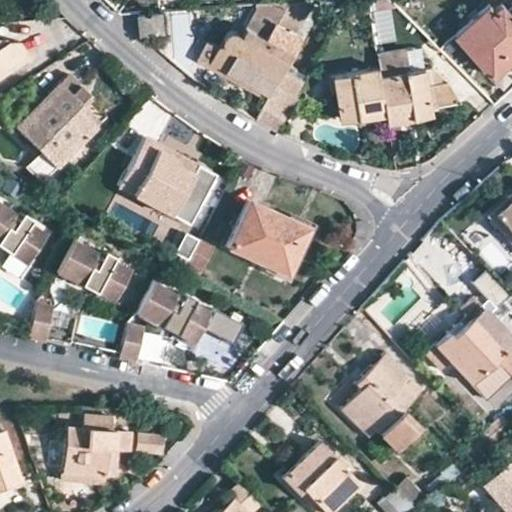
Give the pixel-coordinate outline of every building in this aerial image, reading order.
[(342,0),(332,19),(360,16),(358,0),(342,0)] [(366,0),(358,0),(360,16),(368,15),(367,6),(366,0)] [(500,0),(490,8),(486,3),(453,32),(489,73),(505,58),(500,52),(511,41),(511,13),(511,14),(500,0)] [(303,25),(319,35),(333,11),(317,2),(303,25)] [(138,15),(140,32),(160,31),(158,13),(138,15)] [(269,90),(281,67),(299,34),(273,19),(264,35),(244,24),(240,32),(236,29),(232,27),(228,27),(223,30),(220,36),(216,44),(205,39),(194,59),(205,65),(210,58),(269,90)] [(511,41),(500,52),(505,58),(511,52),(511,41)] [(0,78),(29,59),(19,43),(0,43),(0,78)] [(444,78),(432,65),(407,68),(403,46),(374,50),(376,65),(382,103),(383,110),(409,107),(410,115),(431,112),(431,104),(457,101),(444,78)] [(210,58),(205,65),(265,97),(269,90),(210,58)] [(356,107),(382,103),(376,65),(331,72),(339,118),(357,115),(356,107)] [(282,117),(301,79),(281,67),(269,90),(265,97),(261,104),(282,117)] [(84,89),(64,72),(10,126),(34,149),(52,165),(92,126),(74,108),(78,104),(83,100),(84,89)] [(383,110),(382,103),(356,107),(357,115),(383,110)] [(92,126),(96,121),(78,104),(74,108),(92,126)] [(410,115),(409,107),(383,110),(385,119),(410,115)] [(142,135),(139,141),(173,159),(176,153),(142,135)] [(130,191),(167,211),(194,161),(176,153),(173,159),(139,141),(115,184),(130,191)] [(511,235),(492,214),(511,196),(511,187),(484,215),(511,245),(511,235)] [(130,191),(124,201),(161,221),(167,211),(130,191)] [(511,235),(511,196),(492,214),(511,235)] [(298,242),(285,237),(292,221),(244,199),(221,247),(281,275),(298,242)] [(20,217),(0,203),(0,241),(1,239),(13,247),(8,254),(28,268),(49,237),(30,224),(32,221),(22,214),(20,217)] [(511,249),(477,213),(458,232),(497,273),(511,258),(511,249)] [(285,237),(298,242),(304,226),(292,221),(285,237)] [(213,236),(200,230),(188,254),(201,259),(213,236)] [(0,248),(8,254),(13,247),(1,239),(0,241),(0,248)] [(133,270),(113,260),(115,257),(104,251),(102,254),(73,239),(57,268),(56,271),(82,285),(86,278),(99,285),(95,292),(116,303),(133,270)] [(488,301),(500,291),(480,269),(463,276),(488,301)] [(99,285),(86,278),(82,285),(95,292),(99,285)] [(212,314),(192,303),(194,300),(183,294),(181,297),(152,282),(135,315),(162,329),(165,321),(178,328),(174,335),(195,346),(203,331),(212,314)] [(511,379),(511,338),(470,294),(457,306),(463,312),(421,352),(437,369),(446,360),(467,382),(493,358),(502,369),(511,379)] [(40,340),(48,303),(32,300),(24,336),(40,340)] [(243,326),(239,324),(242,318),(233,314),(230,319),(214,311),(212,314),(203,331),(233,346),(243,326)] [(178,328),(165,321),(162,329),(174,335),(178,328)] [(136,362),(144,326),(128,322),(120,358),(136,362)] [(390,449),(412,427),(396,410),(415,390),(379,353),(357,375),(363,381),(356,388),(343,402),(370,429),(390,449)] [(467,382),(476,392),(502,369),(493,358),(467,382)] [(363,381),(357,375),(350,382),(356,388),(363,381)] [(343,402),(336,409),(363,435),(370,429),(343,402)] [(106,431),(107,416),(79,413),(77,427),(62,426),(57,470),(100,473),(112,474),(115,449),(125,449),(126,431),(106,431)] [(477,432),(487,444),(508,425),(498,413),(477,432)] [(477,432),(467,440),(478,452),(487,444),(477,432)] [(133,433),(132,450),(157,452),(158,434),(133,433)] [(0,438),(0,484),(14,480),(0,438)] [(297,487),(321,511),(354,482),(314,440),(291,462),(303,475),(289,488),(292,491),(297,487)] [(511,511),(511,463),(506,457),(478,483),(502,511),(511,511)] [(277,476),(289,488),(303,475),(291,462),(277,476)] [(100,473),(57,470),(57,478),(99,482),(100,473)] [(400,478),(392,487),(412,509),(422,500),(400,478)] [(247,511),(258,503),(237,480),(223,494),(228,500),(215,511),(247,511)] [(391,511),(407,511),(412,509),(392,487),(379,498),(391,511)]
